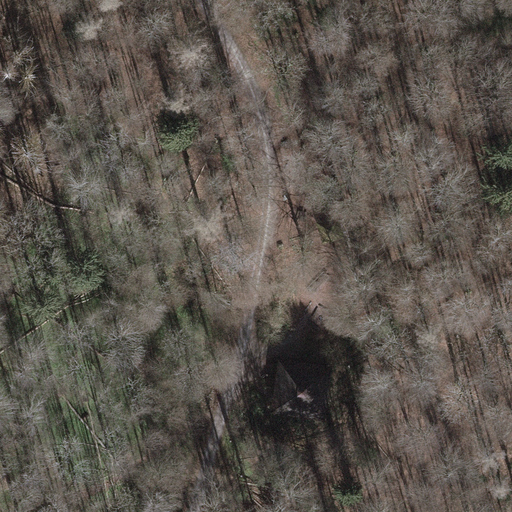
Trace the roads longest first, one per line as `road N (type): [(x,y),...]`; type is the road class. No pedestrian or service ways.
road 1 (track): [(196,511),(264,239),(271,186),(263,116)]
road 2 (track): [(202,0),(263,116)]
